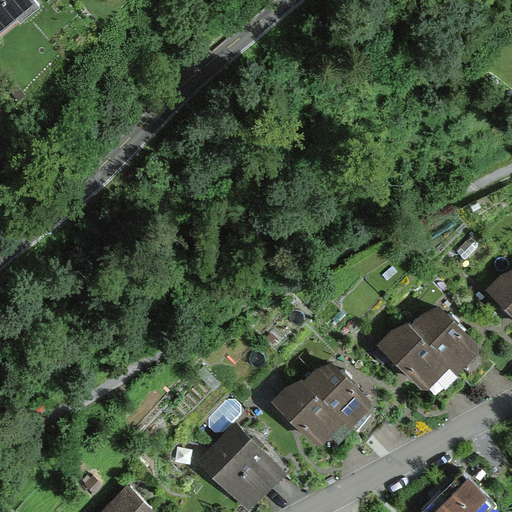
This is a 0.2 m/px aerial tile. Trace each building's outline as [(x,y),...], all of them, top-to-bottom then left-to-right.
[(0,0),(0,34),(36,6),(31,0),(0,0)] [(511,268),(498,279),(487,289),(511,315),(511,268)] [(418,315),(408,324),(448,366),(453,372),(473,353),(474,344),(438,305),(418,315)] [(389,333),(378,343),(418,386),(426,386),(448,366),(408,324),(406,321),(389,333)] [(311,371),(301,380),(341,422),(346,428),(366,410),(367,400),(331,362),(311,371)] [(283,389),(271,400),(311,442),(319,443),(341,422),(301,380),(299,378),(283,389)] [(285,472),(236,424),(199,461),(248,509),(285,472)] [(460,472),(440,491),(461,511),(480,511),(490,502),(460,472)] [(147,511),(152,506),(129,483),(101,511),(147,511)] [(461,511),(440,491),(421,510),(423,511),(461,511)]
